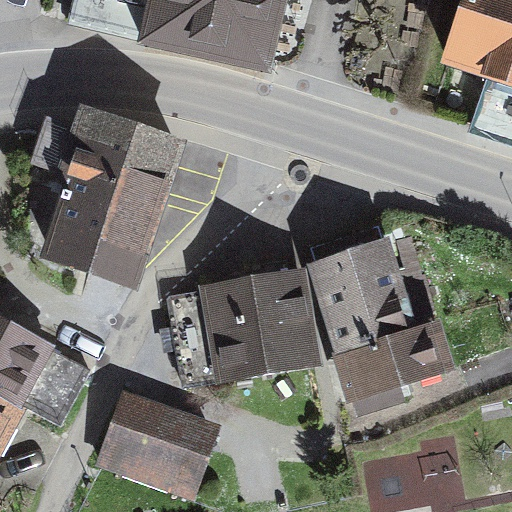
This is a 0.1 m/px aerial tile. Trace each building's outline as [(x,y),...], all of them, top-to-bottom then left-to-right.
[(258,62),(273,0),(136,0),(129,31),(258,62)] [(511,145),(511,0),(453,0),(433,57),(478,72),(459,127),(511,145)] [(194,152),(85,115),(79,132),(49,123),(35,170),(64,178),(61,189),(71,192),(44,271),(142,304),(194,152)] [(421,336),(393,248),(388,250),(383,234),(315,255),(321,273),(313,276),(341,364),(337,366),(353,415),(452,384),(435,331),(421,336)] [(306,279),(170,303),(186,396),(322,372),(306,279)] [(95,373),(0,324),(0,475),(30,418),(64,437),(95,373)] [(224,433),(129,401),(102,472),(198,507),(224,433)]
